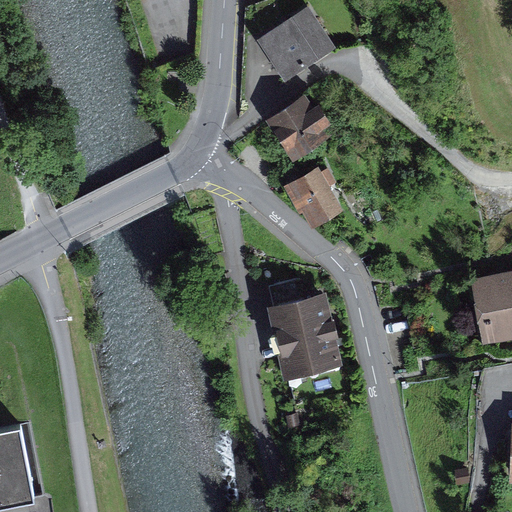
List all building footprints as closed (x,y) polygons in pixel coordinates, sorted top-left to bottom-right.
[(258,33),(284,74),(335,41),(308,0),(258,33)] [(313,86),(268,115),(294,157),(339,128),(313,86)] [(321,157),(288,176),(312,218),(345,200),(321,157)] [(511,273),(479,278),(488,333),(511,329),(511,273)] [(320,288),(274,299),(293,380),(339,370),(320,288)] [(0,507),(33,501),(20,433),(0,436),(0,507)]
